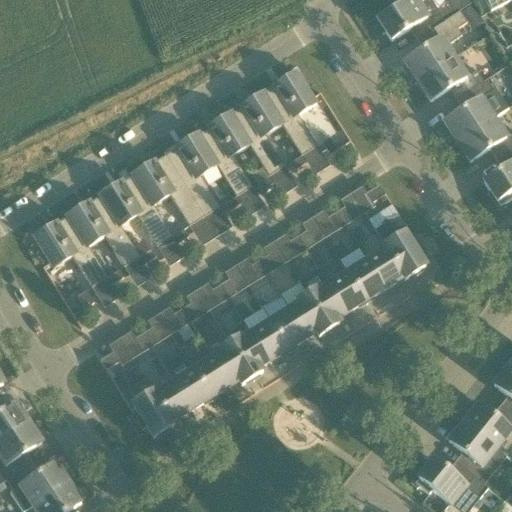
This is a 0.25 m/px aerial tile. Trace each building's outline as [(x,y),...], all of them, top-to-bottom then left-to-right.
[(452,0),(446,4),(448,5),(437,13),(428,0),(413,0),(392,14),(389,9),(374,19),(391,44),(416,28),(422,38),(455,16),(459,14),(470,6),(466,0),(452,0)] [(511,0),(489,0),(484,2),(490,14),(511,2),(511,0)] [(482,24),(470,6),(459,14),(467,26),(471,32),(482,24)] [(459,14),(455,16),(422,38),(429,48),(404,64),(417,84),(453,61),(445,49),(461,39),(457,32),(467,26),(459,14)] [(466,81),(453,61),(417,84),(430,104),(455,88),(462,98),(483,84),(476,74),(466,81)] [(298,118),(316,107),(295,74),(273,88),(274,90),(264,96),(263,97),(282,128),(301,159),(302,158),(317,149),(298,118)] [(443,125),(457,145),(492,121),(507,111),(488,81),(483,84),(462,98),(469,108),(462,112),(443,125)] [(241,110),(231,117),(230,117),(250,148),(249,149),(268,179),(269,179),(285,169),(265,139),(282,128),(263,97),(264,96),(262,94),(240,109),(241,110)] [(233,159),(249,149),(250,148),(230,117),(231,117),(230,115),(208,129),(209,131),(199,137),(198,137),(217,169),(236,200),(237,199),(252,190),(233,159)] [(511,136),(505,141),(492,121),(457,145),(470,165),(495,148),(501,158),(511,151),(511,136)] [(220,210),(200,179),(217,169),(198,137),(199,137),(197,135),(175,149),(176,151),(166,157),(165,156),(164,156),(204,220),(220,210)] [(330,158),(337,153),(329,141),(322,146),(330,158)] [(511,151),(501,158),(508,168),(483,185),(500,210),(511,201),(511,195),(511,151)] [(154,165),(153,163),(131,177),(132,179),(133,178),(152,209),(153,209),(169,199),(189,230),(204,220),(164,156),(164,157),(165,158),(154,165)] [(301,159),(290,166),(294,173),(306,166),(302,158),(301,159)] [(156,250),(172,240),(153,209),(152,209),(133,178),(132,179),(122,185),(121,183),(98,197),(100,199),(120,230),(121,229),(137,219),(156,250)] [(269,179),(268,179),(257,186),(262,194),(274,186),(269,179)] [(370,207),(385,198),(379,188),(365,198),(370,207)] [(361,192),(350,198),(362,218),(373,211),(370,207),(365,198),(361,192)] [(344,210),(353,223),(362,218),(350,198),(341,204),(344,210)] [(124,270),(139,261),(140,260),(121,229),(120,230),(100,199),(89,206),(88,204),(66,218),(67,220),(68,219),(87,250),(88,250),(104,240),(124,270)] [(241,207),(237,199),(236,200),(224,207),(229,214),(241,207)] [(344,229),(353,223),(344,210),(336,215),(344,229)] [(323,214),(312,221),(324,241),(335,234),(327,221),(323,214)] [(344,229),(336,215),(327,221),(335,234),(344,229)] [(56,224),(33,238),(54,271),(72,260),(91,291),(106,281),(107,280),(88,250),(87,250),(68,219),(67,220),(57,226),(56,224)] [(408,234),(398,219),(393,223),(386,228),(381,230),(375,234),(384,248),(406,282),(425,270),(418,259),(423,256),(415,244),(411,247),(404,237),(408,234)] [(306,233),(315,246),(324,241),(312,221),(303,227),(306,233)] [(184,232),(172,240),(176,247),(188,240),(184,232)] [(306,253),(315,246),(306,233),(297,239),(306,253)] [(284,238),(273,245),(286,265),(297,258),(289,245),(284,238)] [(306,253),(297,239),(289,245),(297,258),(306,253)] [(268,258),(276,271),(286,265),(273,245),(264,251),(268,258)] [(404,283),(406,282),(384,248),(383,248),(384,251),(366,262),(385,292),(403,280),(404,283)] [(140,260),(139,261),(144,268),(156,260),(151,253),(140,260)] [(268,258),(259,263),(267,277),(276,271),(268,258)] [(385,292),(366,262),(347,274),(365,304),(385,292)] [(267,277),(259,263),(249,270),(258,283),(267,277)] [(246,264),(235,270),(247,290),(258,283),(249,270),(246,264)] [(229,281),(238,295),(247,290),(235,270),(226,276),(229,281)] [(337,322),(346,316),(327,286),(318,271),(298,283),(300,285),(307,296),(329,333),(339,326),(337,322)] [(119,273),(107,280),(106,281),(111,288),(123,281),(119,273)] [(365,304),(347,274),(327,286),(346,316),(365,304)] [(229,301),(238,295),(229,281),(220,288),(229,301)] [(229,301),(220,288),(210,295),(219,308),(229,301)] [(207,289),(196,295),(208,315),(219,308),(210,295),(207,289)] [(77,299),(85,311),(94,306),(86,294),(77,299)] [(190,306),(199,320),(208,315),(196,295),(187,301),(190,306)] [(319,339),(329,333),(307,296),(297,303),(298,305),(288,311),(307,341),(316,335),(319,339)] [(307,341),(288,311),(280,298),(261,310),(269,323),(288,353),(307,341)] [(190,325),(199,320),(190,306),(181,312),(190,325)] [(190,325),(181,312),(171,320),(180,333),(190,325)] [(168,313),(157,320),(169,340),(180,333),(171,320),(168,313)] [(151,331),(160,345),(169,340),(157,320),(148,326),(151,331)] [(288,353),(269,323),(250,335),(268,365),(288,353)] [(143,336),(151,350),(160,345),(151,331),(143,336)] [(259,371),(268,365),(250,335),(240,341),(239,339),(229,345),(252,381),(262,375),(259,371)] [(151,350),(143,336),(133,343),(141,356),(151,350)] [(119,344),(130,363),(141,356),(133,343),(129,338),(119,344)] [(118,365),(121,369),(130,363),(119,344),(109,350),(112,355),(118,365)] [(252,381),(229,345),(219,351),(221,353),(211,360),(229,389),(239,383),(241,388),(252,381)] [(106,373),(118,365),(112,355),(100,363),(106,373)] [(191,414),(210,402),(191,372),(181,356),(162,368),(172,384),(191,414)] [(229,389),(211,360),(191,372),(210,402),(229,389)] [(130,363),(121,369),(127,374),(135,370),(130,363)] [(511,372),(508,369),(493,388),(511,402),(511,403),(505,413),(511,418),(511,372)] [(191,414),(172,384),(154,395),(153,393),(151,394),(173,428),(174,427),(173,425),(191,414)] [(173,428),(151,394),(132,406),(139,418),(135,421),(142,432),(146,429),(153,440),(173,428)] [(0,444),(28,426),(15,406),(0,415),(0,444)] [(511,418),(505,413),(497,422),(478,407),(463,425),(496,451),(510,433),(511,434),(511,418)] [(496,451),(463,425),(448,444),(467,459),(460,469),(479,485),(487,475),(481,470),(496,451)] [(0,459),(1,460),(0,461),(0,487),(6,483),(27,469),(21,459),(41,446),(28,426),(0,444),(0,459)] [(432,493),(450,508),(465,490),(479,501),(487,491),(479,485),(460,469),(452,478),(433,463),(414,486),(428,497),(432,493)] [(20,511),(27,511),(33,509),(68,486),(54,466),(34,479),(27,469),(6,483),(13,493),(10,495),(20,511)] [(71,511),(81,506),(68,486),(33,509),(35,511),(71,511)]
